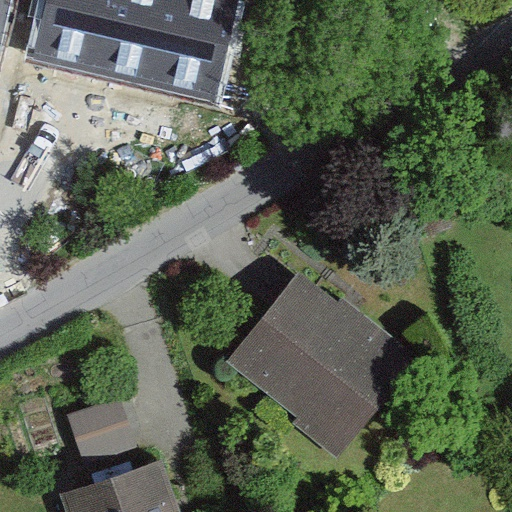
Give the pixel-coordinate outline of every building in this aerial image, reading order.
[(0,0),(0,47),(11,0),(0,0)] [(238,0),(37,0),(23,62),(214,105),(238,0)] [(297,266),(228,356),(344,444),(413,354),(297,266)] [(73,410),(87,457),(143,440),(129,393),(73,410)] [(70,491),(76,511),(192,511),(174,457),(70,491)]
